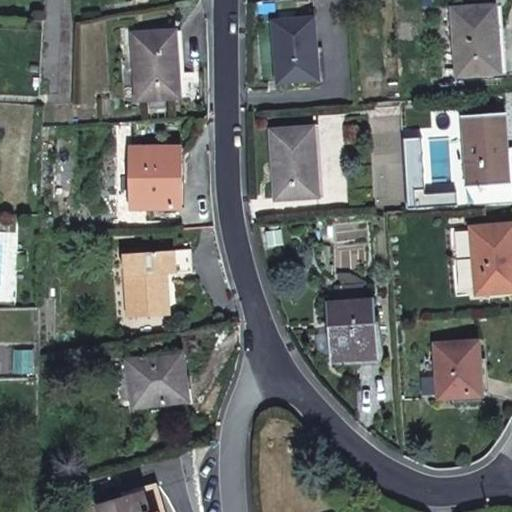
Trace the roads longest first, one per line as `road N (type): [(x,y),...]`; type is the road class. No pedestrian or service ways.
road 1 (residential): [(225,0),(227,188),(271,360)]
road 2 (residential): [(271,360),(361,462),(439,489),(511,477)]
road 3 (residential): [(271,360),(227,419),(232,511)]
